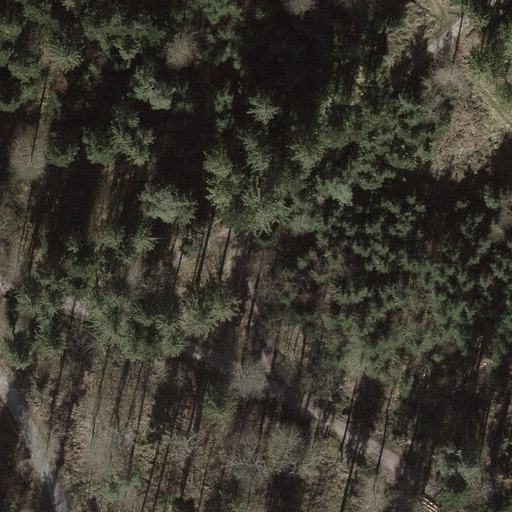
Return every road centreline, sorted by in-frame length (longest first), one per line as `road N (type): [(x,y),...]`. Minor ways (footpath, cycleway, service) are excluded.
road 1 (track): [(48,296),(188,249),(317,154),(491,0)]
road 2 (track): [(48,296),(165,337),(280,391),(449,511)]
road 3 (track): [(280,391),(249,297),(244,208)]
road 4 (track): [(63,511),(0,379)]
